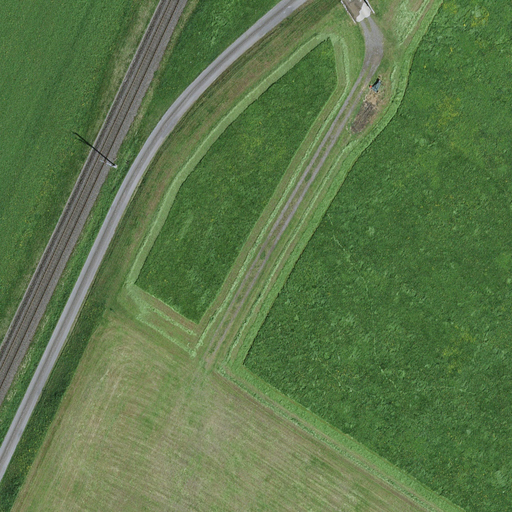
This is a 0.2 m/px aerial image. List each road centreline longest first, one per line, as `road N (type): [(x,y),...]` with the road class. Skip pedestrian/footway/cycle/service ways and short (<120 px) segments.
road 1 (track): [(0,467),(139,166),(211,73),(299,0)]
road 2 (track): [(353,0),(375,40),(364,80),(198,374)]
